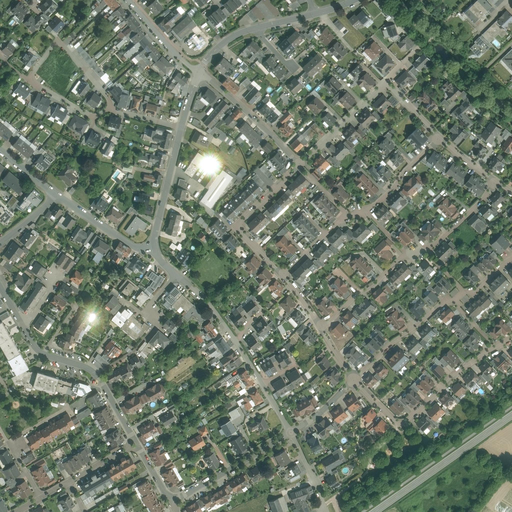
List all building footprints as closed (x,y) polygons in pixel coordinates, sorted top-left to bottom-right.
[(47,0),(44,3),(52,11),(57,6),(50,0),(47,0)] [(103,0),(96,7),(94,9),(97,13),(107,3),(103,0)] [(115,0),(109,5),(114,11),(120,6),(115,0)] [(155,0),(152,3),(148,7),(155,15),(163,8),(160,5),(162,3),(158,0),(157,0),(156,1),(155,0)] [(236,8),(229,0),(228,0),(224,4),(226,7),(230,12),(231,12),(236,8)] [(229,0),(236,8),(241,4),(238,0),(229,0)] [(269,0),(266,0),(263,3),(275,17),(280,13),(269,0)] [(295,0),(294,0),(292,2),(288,5),(293,11),(300,5),(295,0)] [(492,6),(485,0),(479,0),(479,1),(487,10),(492,6)] [(487,10),(479,1),(474,5),(483,14),(487,10)] [(15,7),(11,10),(15,15),(24,6),(20,2),(15,7)] [(52,11),(44,3),(40,8),(44,12),(48,15),(52,11)] [(12,4),(6,11),(9,13),(11,10),(15,7),(12,4)] [(483,14),(474,5),(470,10),(479,19),(483,14)] [(15,15),(13,17),(17,21),(20,19),(23,15),(28,10),(24,6),(15,15)] [(120,6),(114,11),(117,16),(124,10),(120,6)] [(195,7),(190,11),(194,15),(199,11),(195,7)] [(230,12),(226,7),(223,9),(229,16),(232,13),(231,12),(230,12)] [(221,11),(219,8),(213,13),(220,21),(225,17),(225,16),(221,11)] [(258,8),(253,12),(260,20),(265,17),(258,8)] [(389,8),(383,13),(387,18),(389,16),(391,18),(396,14),(389,8)] [(470,10),(469,8),(465,12),(465,13),(468,16),(474,23),(479,19),(470,10)] [(176,9),(164,19),(169,25),(181,15),(176,9)] [(229,16),(223,9),(221,11),(225,16),(225,17),(226,18),(229,16)] [(124,10),(117,16),(122,21),(124,19),(129,15),(127,12),(126,12),(124,10)] [(363,11),(357,16),(362,22),(364,24),(370,18),(363,11)] [(511,16),(507,11),(497,20),(497,21),(506,30),(511,24),(511,16)] [(220,21),(213,13),(208,17),(210,19),(214,25),(215,25),(220,21)] [(42,14),(39,17),(43,21),(42,22),(44,24),(48,20),(42,14)] [(135,18),(131,14),(129,15),(124,19),(126,21),(128,24),(135,18)] [(23,15),(20,19),(17,21),(19,24),(26,17),(23,15)] [(184,18),(181,15),(169,25),(172,29),(184,18)] [(184,18),(172,29),(174,32),(180,39),(197,25),(189,15),(184,18)] [(355,15),(349,20),(356,28),(362,22),(357,16),(357,17),(355,15)] [(38,16),(35,20),(31,16),(24,23),(30,29),(32,28),(34,30),(40,25),(40,24),(42,22),(43,21),(39,17),(38,16)] [(53,21),(60,28),(64,24),(57,17),(53,21)] [(135,18),(128,24),(131,27),(132,29),(139,23),(135,18)] [(164,19),(157,25),(163,32),(164,31),(169,36),(174,32),(172,29),(169,25),(164,19)] [(214,25),(210,19),(207,21),(213,28),(216,26),(215,25),(214,25)] [(60,28),(53,21),(49,25),(53,29),(57,32),(60,28)] [(497,21),(486,31),(490,36),(491,37),(499,30),(504,35),(507,31),(506,30),(497,21)] [(132,29),(133,31),(136,34),(140,30),(142,28),(140,26),(141,25),(139,23),(132,29)] [(387,26),(388,29),(390,36),(391,37),(398,34),(395,24),(387,26)] [(53,29),(49,25),(45,29),(50,33),(53,29)] [(323,30),(321,28),(320,29),(315,33),(316,34),(326,44),(334,37),(325,28),(323,30)] [(140,30),(136,34),(133,36),(131,38),(129,39),(133,44),(134,45),(138,41),(144,36),(140,30)] [(296,31),(287,39),(294,47),(295,47),(304,39),(299,35),(296,31)] [(307,34),(305,32),(303,34),(306,37),(309,41),(311,39),(307,34)] [(185,41),(194,52),(206,43),(198,34),(196,36),(194,34),(185,41)] [(404,34),(397,40),(400,43),(402,41),(403,42),(408,38),(404,34)] [(487,39),(482,35),(480,37),(489,46),(491,44),(487,39)] [(150,43),(144,36),(138,41),(140,44),(143,47),(144,48),(150,43)] [(408,38),(403,42),(402,41),(400,43),(398,45),(401,49),(403,47),(405,50),(406,48),(408,50),(415,44),(408,37),(408,38)] [(489,46),(480,37),(476,41),(477,42),(471,48),(477,54),(481,50),(482,51),(483,51),(484,52),(489,47),(489,46)] [(282,43),(279,46),(280,46),(287,54),(294,47),(287,39),(282,43)] [(260,47),(252,40),(246,47),(254,54),(257,51),(260,47)] [(4,49),(2,51),(8,56),(15,48),(9,42),(8,44),(4,49)] [(337,42),(330,49),(334,54),(342,47),(340,44),(337,42)] [(369,47),(365,50),(365,51),(369,55),(378,46),(374,42),(369,47)] [(150,43),(144,48),(146,51),(147,52),(154,46),(150,43)] [(147,52),(150,55),(151,57),(158,51),(154,46),(147,52)] [(378,46),(369,55),(373,59),(377,55),(382,51),(378,46)] [(37,52),(30,47),(28,51),(29,52),(34,55),(37,52)] [(342,47),(334,54),(339,59),(347,52),(345,50),(345,49),(342,47)] [(84,49),(79,53),(83,58),(88,54),(84,49)] [(511,49),(502,59),(511,69),(511,49)] [(262,56),(264,54),(265,53),(261,50),(259,53),(256,56),(259,59),(262,56)] [(158,51),(151,57),(153,59),(156,62),(162,56),(158,51)] [(34,55),(29,52),(27,54),(26,54),(23,58),(24,59),(22,62),(30,67),(32,65),(35,60),(37,57),(34,55)] [(325,62),(317,53),(313,58),(320,66),(325,62)] [(92,58),(88,54),(83,58),(87,62),(92,58)] [(420,56),(416,60),(416,61),(413,65),(414,66),(419,71),(425,65),(426,65),(426,64),(430,60),(424,54),(421,57),(420,56)] [(142,58),(138,61),(142,65),(145,62),(149,59),(147,57),(145,55),(142,58)] [(156,62),(154,63),(159,68),(166,60),(167,60),(162,55),(162,56),(156,62)] [(377,55),(373,59),(370,62),(372,64),(377,59),(379,58),(377,55)] [(380,62),(375,66),(383,74),(385,77),(389,72),(387,70),(394,64),(386,55),(380,62)] [(223,57),(216,66),(220,69),(227,61),(223,57)] [(277,65),(269,57),(267,58),(262,63),(270,72),(271,70),(277,65)] [(92,58),(87,62),(91,67),(95,63),(92,58)] [(320,66),(313,58),(308,61),(316,70),(320,66)] [(175,68),(166,60),(160,67),(166,73),(170,77),(175,68)] [(227,61),(220,69),(224,73),(231,64),(227,61)] [(243,61),(239,66),(244,71),(248,66),(243,61)] [(316,70),(308,61),(302,68),(305,71),(309,76),(316,70)] [(142,65),(139,68),(142,71),(144,70),(143,69),(148,65),(145,62),(142,65)] [(95,63),(91,67),(94,71),(99,67),(95,63)] [(224,73),(223,74),(227,77),(228,76),(235,68),(231,64),(224,73)] [(277,65),(271,70),(278,78),(282,75),(283,75),(286,72),(278,64),(277,65)] [(358,65),(350,73),(354,77),(358,74),(362,69),(358,65)] [(419,71),(414,66),(410,71),(416,77),(420,74),(418,72),(419,71)] [(105,74),(99,67),(94,71),(100,78),(105,74)] [(305,80),(309,76),(305,71),(301,75),(305,80)] [(406,71),(396,81),(400,86),(402,88),(403,88),(408,82),(411,85),(415,81),(406,71)] [(179,72),(174,78),(177,81),(178,82),(183,75),(179,72)] [(375,82),(367,74),(362,78),(358,82),(358,83),(362,87),(363,85),(368,89),(375,82)] [(183,75),(178,82),(180,83),(181,85),(183,86),(185,84),(188,79),(183,75)] [(305,80),(301,75),(297,79),(302,85),(306,81),(305,80)] [(233,82),(228,78),(229,77),(228,76),(227,77),(222,83),(228,89),(233,82)] [(354,81),(354,82),(356,84),(358,83),(358,82),(362,78),(360,76),(354,81)] [(341,86),(333,77),(327,83),(325,85),(333,94),(341,86)] [(251,82),(247,78),(241,83),(246,87),(251,83),(251,82)] [(295,78),(286,86),(293,93),(302,85),(297,79),(295,78)] [(113,84),(110,80),(105,83),(109,88),(113,84)] [(454,88),(451,85),(452,85),(448,81),(448,82),(448,81),(443,86),(444,86),(443,87),(442,88),(442,89),(444,91),(445,91),(446,90),(447,90),(449,92),(449,96),(453,100),(458,96),(461,93),(455,86),(454,88)] [(20,82),(18,85),(18,84),(15,88),(16,88),(15,90),(13,92),(19,96),(26,86),(20,82)] [(89,85),(85,82),(84,83),(82,82),(81,82),(76,89),(78,91),(77,92),(81,95),(82,94),(84,95),(90,88),(88,86),(89,85)] [(113,84),(109,88),(111,90),(116,86),(118,84),(116,82),(113,84)] [(239,87),(233,82),(228,89),(234,94),(240,86),(239,87)] [(251,83),(246,87),(250,91),(254,88),(255,87),(251,83)] [(26,86),(19,96),(24,100),(25,98),(27,96),(30,93),(29,92),(31,90),(26,86)] [(111,90),(109,92),(116,99),(119,100),(121,93),(122,89),(119,89),(116,86),(111,90)] [(407,92),(403,88),(402,88),(400,86),(398,88),(404,94),(407,92)] [(254,88),(250,91),(245,97),(245,98),(246,98),(252,103),(251,103),(252,103),(255,100),(257,102),(261,98),(259,95),(260,94),(254,88)] [(203,89),(198,97),(200,99),(202,97),(202,96),(206,92),(203,89)] [(216,96),(208,89),(206,92),(202,96),(202,97),(210,103),(216,96)] [(320,96),(314,90),(312,92),(318,98),(320,96)] [(464,91),(461,93),(458,96),(460,99),(462,98),(467,93),(464,91)] [(355,101),(347,92),(343,96),(339,100),(348,109),(355,101)] [(44,97),(38,93),(36,98),(32,105),(38,108),(44,97)] [(101,98),(94,93),(91,97),(87,102),(94,107),(101,98)] [(121,93),(119,100),(117,105),(125,107),(126,105),(128,96),(128,95),(121,93)] [(341,94),(334,100),(337,103),(339,100),(343,96),(341,94)] [(88,95),(83,102),(86,104),(87,102),(91,97),(88,95)] [(388,100),(384,95),(373,105),(381,112),(390,104),(391,103),(388,100)] [(291,100),(286,96),(282,99),(287,104),(291,100)] [(399,102),(392,96),(390,98),(396,104),(399,102)] [(437,105),(430,98),(429,99),(426,96),(423,99),(423,100),(424,101),(425,101),(427,102),(423,105),(429,112),(437,105)] [(44,97),(38,108),(44,112),(48,105),(51,100),(44,97)] [(134,97),(131,109),(138,111),(140,102),(140,101),(138,98),(134,97)] [(324,106),(316,97),(308,105),(315,114),(324,106)] [(396,104),(390,98),(388,100),(391,103),(390,104),(393,107),(396,104)] [(464,101),(453,112),(457,116),(457,117),(468,128),(473,123),(468,118),(463,113),(469,107),(472,111),(476,107),(468,98),(467,98),(464,101)] [(223,101),(215,109),(222,115),(229,106),(223,101)] [(57,104),(55,108),(54,107),(52,111),(53,111),(51,116),(56,119),(63,108),(61,107),(61,106),(57,104)] [(147,104),(145,110),(145,112),(155,115),(155,112),(157,106),(147,104)] [(270,109),(265,104),(258,111),(262,114),(265,116),(274,108),(272,106),(270,109)] [(63,108),(56,119),(62,122),(64,118),(65,118),(67,115),(66,114),(68,110),(65,108),(65,109),(63,108)] [(237,108),(230,116),(235,120),(239,117),(243,113),(237,108)] [(274,108),(265,116),(271,122),(278,116),(273,111),(275,109),(274,108)] [(333,114),(327,108),(325,110),(327,113),(328,113),(331,116),(333,114)] [(215,109),(213,112),(213,111),(204,122),(210,128),(222,115),(215,109)] [(372,114),(368,110),(363,115),(370,122),(375,118),(375,117),(372,114)] [(229,111),(222,119),(224,121),(229,115),(231,113),(229,111)] [(287,111),(279,120),(283,124),(285,122),(292,116),(287,111)] [(381,117),(375,111),(372,114),(375,117),(375,118),(378,120),(381,117)] [(331,116),(328,113),(327,113),(322,118),(330,126),(335,120),(331,116)] [(67,115),(65,118),(64,118),(62,122),(66,124),(70,116),(67,115)] [(88,123),(75,115),(69,126),(74,129),(75,126),(79,128),(77,131),(82,134),(83,132),(88,124),(88,123)] [(229,115),(224,121),(231,127),(237,121),(235,120),(230,116),(229,115)] [(370,122),(363,115),(358,120),(361,124),(365,127),(370,122)] [(121,119),(111,116),(109,121),(108,121),(108,123),(109,124),(108,125),(117,128),(118,128),(120,124),(121,119)] [(222,119),(215,127),(217,129),(224,121),(222,119)] [(253,130),(245,122),(238,129),(247,136),(253,130)] [(293,130),(285,122),(283,124),(279,128),(287,136),(293,130)] [(501,129),(491,122),(486,129),(496,136),(501,129)] [(314,123),(302,135),(303,137),(304,137),(308,141),(320,129),(314,123)] [(365,127),(361,124),(358,126),(359,128),(364,133),(368,130),(365,127)] [(10,125),(7,128),(13,133),(16,130),(10,125)] [(356,130),(352,125),(347,130),(356,138),(360,134),(356,130)] [(458,128),(454,125),(450,130),(454,133),(451,137),(457,143),(463,137),(465,134),(462,131),(458,128)] [(416,126),(404,136),(415,148),(427,138),(416,126)] [(13,133),(7,128),(2,135),(1,136),(3,137),(4,137),(7,139),(6,140),(7,140),(11,134),(13,133)] [(364,133),(359,128),(356,130),(360,134),(362,137),(365,134),(364,133)] [(165,132),(163,132),(157,130),(156,130),(156,131),(149,129),(147,135),(170,141),(172,134),(171,134),(165,132)] [(496,136),(486,129),(482,134),(481,136),(485,138),(491,143),(496,136)] [(261,137),(253,130),(247,136),(251,141),(251,142),(254,145),(261,137)] [(356,138),(347,130),(343,134),(348,139),(351,142),(352,142),(356,138)] [(101,136),(92,131),(90,135),(89,136),(85,142),(86,143),(90,145),(95,148),(99,141),(98,141),(101,136)] [(204,136),(196,132),(192,140),(199,144),(200,144),(204,146),(206,141),(202,139),(204,136)] [(393,139),(387,133),(384,136),(386,139),(386,138),(390,141),(393,139)] [(147,135),(144,134),(143,139),(153,141),(157,142),(157,141),(161,142),(160,146),(168,148),(170,141),(147,135)] [(119,139),(113,136),(110,141),(115,144),(117,145),(119,139)] [(511,138),(510,137),(509,137),(506,141),(501,148),(509,153),(511,150),(511,138)] [(17,139),(13,145),(15,147),(16,146),(18,149),(24,142),(19,138),(17,139)] [(390,141),(386,138),(386,139),(379,145),(387,153),(390,150),(394,146),(390,141)] [(110,141),(107,139),(100,151),(108,156),(115,144),(110,141)] [(299,141),(297,139),(291,145),(297,151),(305,143),(301,139),(299,141)] [(351,142),(348,139),(345,142),(351,148),(354,145),(352,142),(351,142)] [(482,141),(479,139),(477,143),(479,144),(484,148),(487,144),(482,141)] [(29,146),(24,142),(18,149),(20,151),(20,150),(23,153),(29,146)] [(273,148),(267,142),(262,147),(268,153),(273,148)] [(342,142),(338,146),(338,147),(336,149),(332,145),(328,148),(332,152),(335,156),(339,160),(343,156),(348,150),(349,150),(343,144),(342,142)] [(351,148),(345,142),(343,144),(349,150),(348,150),(349,150),(351,148)] [(257,143),(254,147),(250,150),(253,152),(256,149),(260,145),(257,143)] [(484,148),(479,144),(476,147),(477,148),(473,152),(476,154),(475,154),(478,156),(481,158),(487,149),(484,148)] [(34,150),(29,146),(23,153),(28,158),(32,153),(34,150)] [(39,151),(35,156),(38,158),(41,154),(42,154),(45,150),(42,148),(39,151)] [(198,152),(191,162),(199,167),(202,163),(205,165),(209,160),(203,155),(198,152)] [(271,158),(269,160),(272,162),(271,163),(273,165),(282,157),(277,152),(276,153),(271,158)] [(54,159),(46,153),(44,156),(51,162),(50,162),(51,163),(54,159)] [(166,155),(158,153),(157,156),(157,159),(165,161),(166,155)] [(398,153),(391,160),(394,163),(397,167),(404,160),(400,155),(398,153)] [(439,155),(436,153),(435,154),(433,153),(430,157),(427,161),(428,161),(434,166),(442,155),(440,154),(439,155)] [(505,158),(499,153),(496,158),(502,162),(505,158)] [(42,154),(41,154),(38,158),(35,162),(42,169),(44,170),(50,162),(51,162),(44,156),(42,154)] [(149,161),(150,158),(137,154),(135,162),(141,163),(146,164),(148,164),(149,161)] [(427,154),(421,161),(425,164),(428,161),(427,161),(430,157),(427,154)] [(329,164),(321,155),(316,160),(324,168),(329,164)] [(333,158),(331,155),(328,158),(334,164),(337,162),(333,158)] [(444,157),(442,155),(434,166),(441,170),(443,167),(447,162),(445,161),(446,160),(443,158),(444,157)] [(282,157),(273,165),(275,168),(276,167),(279,169),(287,162),(282,157)] [(496,158),(495,157),(492,162),(491,161),(489,163),(490,164),(488,167),(495,172),(495,171),(497,169),(500,171),(503,167),(500,165),(502,162),(496,158)] [(165,161),(157,159),(156,162),(155,166),(163,168),(165,161)] [(324,168),(316,160),(312,164),(320,173),(324,168)] [(191,162),(184,172),(192,177),(199,167),(191,162)] [(362,168),(357,162),(351,168),(356,173),(362,168)] [(205,165),(202,163),(199,167),(192,177),(200,183),(210,169),(205,165)] [(67,165),(58,175),(71,186),(77,178),(69,172),(72,168),(67,165)] [(454,166),(452,165),(451,167),(446,173),(447,173),(453,177),(461,167),(459,166),(458,167),(455,165),(454,166)] [(378,172),(377,173),(381,177),(385,181),(392,174),(384,166),(380,170),(378,172)] [(378,172),(373,167),(369,171),(378,180),(381,177),(377,173),(378,172)] [(463,168),(461,167),(453,177),(459,182),(460,182),(463,177),(465,174),(464,173),(464,172),(462,170),(463,168)] [(115,180),(120,170),(116,168),(110,178),(115,180)] [(219,175),(210,169),(200,183),(208,189),(209,189),(219,175)] [(239,169),(236,175),(242,178),(245,173),(239,169)] [(229,174),(222,170),(219,175),(209,189),(208,189),(200,201),(211,208),(231,180),(233,177),(229,174)] [(10,186),(17,178),(9,171),(2,179),(10,186)] [(320,177),(314,171),(311,174),(317,180),(320,177)] [(242,179),(231,172),(229,174),(233,177),(235,179),(238,180),(240,182),(242,179)] [(155,173),(154,177),(149,175),(148,180),(153,181),(153,182),(152,186),(157,187),(158,183),(159,183),(161,175),(155,173)] [(310,183),(301,174),(296,178),(304,186),(305,187),(310,183)] [(368,179),(367,179),(363,174),(362,175),(360,174),(359,174),(358,175),(356,175),(354,176),(354,178),(357,181),(356,183),(359,186),(361,186),(362,185),(365,189),(371,183),(370,181),(368,179)] [(425,181),(419,175),(415,178),(421,185),(425,181)] [(415,178),(414,177),(410,181),(409,180),(408,181),(416,190),(422,185),(421,185),(415,178)] [(477,179),(474,177),(473,178),(471,177),(465,185),(472,189),(479,179),(477,178),(477,179)] [(19,193),(25,185),(17,178),(10,186),(19,193)] [(304,186),(296,178),(292,183),(299,190),(300,191),(304,186)] [(386,184),(381,179),(377,183),(382,188),(386,184)] [(481,180),(479,179),(472,189),(478,194),(482,189),(484,186),(483,185),(483,184),(481,182),(481,180)] [(256,182),(254,181),(251,184),(259,193),(261,191),(263,189),(260,186),(258,184),(256,182)] [(416,190),(408,181),(407,182),(408,183),(404,187),(404,188),(410,194),(411,195),(416,190)] [(299,190),(292,183),(288,187),(289,188),(295,194),(299,190)] [(378,190),(371,183),(365,189),(372,196),(375,193),(378,190)] [(259,193),(251,184),(247,188),(248,188),(255,196),(257,195),(259,193)] [(348,195),(341,188),(342,186),(340,185),(339,184),(335,187),(338,190),(334,194),(342,202),(348,195)] [(76,189),(73,186),(68,192),(71,195),(76,189)] [(185,190),(177,188),(176,193),(175,193),(174,197),(184,200),(186,190),(185,190)] [(255,196),(248,188),(247,188),(244,192),(252,200),(254,198),(255,196)] [(295,194),(289,188),(287,190),(291,195),(293,197),(295,195),(295,194)] [(410,194),(404,188),(401,191),(406,197),(409,194),(410,194)] [(32,191),(31,191),(26,197),(36,205),(41,199),(34,194),(34,193),(36,191),(34,189),(32,191)] [(39,194),(36,191),(34,193),(34,194),(41,199),(36,205),(26,197),(31,191),(32,191),(30,190),(23,199),(25,200),(19,206),(24,210),(26,207),(28,208),(32,202),(36,206),(42,199),(38,196),(39,194)] [(252,200),(244,192),(243,191),(241,193),(242,194),(240,195),(248,203),(250,202),(252,200)] [(145,194),(145,195),(139,194),(139,197),(140,197),(139,202),(137,202),(137,203),(147,205),(149,196),(153,197),(154,194),(149,192),(148,196),(146,195),(147,194),(145,194)] [(398,192),(389,201),(391,204),(395,208),(395,207),(398,210),(404,205),(406,203),(406,202),(404,199),(399,193),(398,192)] [(499,193),(498,192),(491,199),(493,202),(497,206),(497,205),(504,198),(501,195),(501,194),(500,193),(499,193)] [(289,197),(285,193),(280,197),(287,204),(292,200),(289,197)] [(375,193),(372,196),(368,199),(371,203),(374,202),(379,197),(375,193)] [(320,197),(314,202),(314,203),(318,207),(327,199),(322,194),(320,197)] [(248,203),(240,195),(237,199),(244,207),(245,207),(247,205),(246,205),(248,203)] [(318,195),(311,201),(313,203),(314,203),(314,202),(320,197),(318,195)] [(13,196),(7,203),(10,206),(11,207),(17,200),(13,196)] [(287,204),(280,197),(276,201),(283,208),(287,204)] [(105,201),(100,198),(97,202),(95,206),(103,211),(108,204),(105,201)] [(237,199),(236,198),(232,202),(241,211),(243,209),(243,208),(244,207),(237,199)] [(445,199),(444,198),(439,203),(440,204),(439,205),(438,206),(443,211),(452,203),(451,202),(450,203),(446,199),(445,199)] [(318,207),(316,209),(320,213),(322,211),(323,211),(331,203),(327,199),(318,207)] [(17,200),(11,207),(14,209),(20,202),(17,200)] [(283,208),(276,201),(271,205),(278,212),(283,208)] [(241,211),(232,202),(229,205),(230,206),(237,214),(239,212),(239,213),(241,211)] [(331,203),(323,211),(327,216),(335,208),(331,203)] [(452,203),(443,211),(448,216),(449,216),(450,216),(450,215),(451,216),(457,211),(455,210),(456,209),(452,205),(453,204),(452,203)] [(395,208),(391,204),(389,206),(391,208),(395,213),(398,210),(395,207),(395,208)] [(491,209),(486,204),(480,210),(490,221),(494,216),(491,213),(493,211),(491,209)] [(5,211),(3,209),(4,208),(1,205),(0,206),(0,211),(2,213),(0,214),(0,220),(3,224),(12,216),(8,213),(6,210),(5,211)] [(278,212),(271,205),(267,210),(273,217),(274,217),(278,212)] [(389,210),(384,205),(380,210),(388,218),(392,214),(389,210)] [(52,212),(51,213),(52,214),(57,218),(63,210),(56,206),(52,212)] [(152,207),(145,206),(143,212),(150,214),(152,207)] [(237,214),(230,206),(226,209),(234,218),(236,216),(236,215),(237,214)] [(497,210),(493,206),(491,209),(493,211),(491,213),(494,216),(495,217),(499,212),(497,210)] [(123,215),(112,208),(106,216),(117,224),(123,215)] [(335,208),(327,216),(331,220),(335,217),(339,212),(335,208)] [(395,213),(391,208),(389,210),(392,214),(395,217),(397,215),(395,213)] [(226,209),(225,209),(222,212),(224,214),(228,218),(230,221),(232,219),(232,220),(234,218),(226,209)] [(273,217),(267,210),(265,212),(271,219),(273,217)] [(388,218),(380,210),(375,214),(380,219),(384,222),(388,218)] [(181,215),(171,212),(170,218),(171,218),(169,223),(178,225),(181,215)] [(263,214),(261,212),(257,217),(264,224),(268,220),(263,214)] [(271,219),(265,212),(263,214),(268,220),(269,221),(271,219)] [(298,214),(291,220),(293,222),(300,216),(298,214)] [(300,216),(293,222),(298,227),(306,219),(301,214),(300,216)] [(480,219),(475,214),(469,221),(478,231),(481,228),(483,230),(487,226),(486,225),(480,219)] [(66,219),(63,224),(66,226),(65,226),(66,227),(66,226),(69,228),(75,220),(68,216),(66,219)] [(136,217),(126,231),(132,235),(138,226),(143,230),(147,224),(136,217)] [(208,224),(200,217),(197,220),(206,229),(208,224)] [(264,224),(257,217),(252,221),(259,228),(264,224)] [(335,217),(331,220),(328,223),(330,225),(337,219),(335,217)] [(488,223),(482,217),(480,219),(486,225),(488,223)] [(218,219),(210,227),(212,230),(211,230),(213,233),(222,224),(218,219)] [(306,219),(298,227),(302,231),(310,223),(306,219)] [(387,225),(384,222),(380,219),(378,221),(384,227),(387,225)] [(442,226),(437,220),(433,223),(438,229),(442,226)] [(259,228),(252,221),(248,225),(252,230),(255,232),(259,228)] [(409,228),(403,221),(400,224),(405,229),(406,228),(407,230),(409,228)] [(178,225),(169,223),(168,228),(167,228),(166,233),(175,236),(177,231),(180,232),(182,227),(178,226),(178,225)] [(310,223),(302,231),(306,236),(314,228),(310,223)] [(368,228),(363,223),(358,228),(366,237),(368,239),(373,234),(371,232),(373,229),(370,226),(368,228)] [(379,230),(373,223),(370,226),(373,229),(376,232),(379,230)] [(433,223),(432,223),(431,224),(430,223),(426,227),(435,236),(438,233),(436,232),(438,229),(433,223)] [(222,224),(213,233),(215,235),(216,234),(219,236),(227,229),(222,224)] [(82,229),(78,226),(71,236),(76,239),(78,235),(83,239),(81,241),(86,244),(94,233),(89,230),(87,233),(82,230),(82,229)] [(435,236),(426,227),(422,231),(423,232),(422,233),(427,238),(428,239),(430,237),(432,239),(435,236)] [(314,228),(306,236),(310,240),(315,235),(319,232),(314,228)] [(366,237),(358,228),(353,233),(352,234),(354,236),(360,242),(366,237)] [(407,230),(406,228),(405,229),(401,232),(410,242),(412,240),(411,240),(414,237),(407,230)] [(39,233),(33,229),(30,233),(35,237),(36,238),(39,233)] [(282,229),(276,234),(281,239),(283,236),(286,233),(282,229)] [(344,233),(339,229),(334,234),(342,242),(347,237),(344,233)] [(353,233),(348,229),(346,231),(352,238),(354,236),(352,234),(353,233)] [(255,232),(252,230),(249,232),(256,239),(258,236),(255,232)] [(352,238),(346,231),(344,233),(347,237),(350,240),(352,238)] [(398,235),(393,231),(390,234),(396,240),(399,238),(397,236),(398,235)] [(29,232),(27,235),(26,234),(21,240),(27,245),(30,242),(31,243),(35,237),(30,233),(29,232)] [(410,242),(401,232),(398,235),(397,236),(399,238),(405,245),(408,242),(409,243),(410,242)] [(227,234),(222,239),(225,241),(231,236),(228,233),(227,234)] [(427,238),(422,233),(418,236),(423,242),(427,238)] [(342,242),(334,234),(329,239),(333,244),(336,247),(337,247),(342,242)] [(239,243),(231,235),(231,236),(225,241),(223,243),(231,250),(239,243)] [(267,237),(263,241),(265,244),(271,237),(269,235),(267,237)] [(315,235),(310,240),(309,241),(311,244),(317,237),(315,235)] [(496,240),(505,249),(510,244),(502,235),(501,235),(496,240)] [(290,243),(283,236),(281,239),(276,244),(282,250),(290,243)] [(109,246),(100,239),(96,244),(94,247),(98,250),(104,254),(105,254),(105,253),(105,252),(109,246)] [(384,240),(375,249),(381,256),(384,258),(384,259),(386,260),(387,261),(393,255),(387,250),(390,247),(390,246),(385,241),(384,240)] [(505,249),(496,240),(492,245),(491,245),(500,253),(505,249)] [(457,247),(451,241),(448,244),(454,250),(457,247)] [(120,242),(118,245),(116,244),(114,247),(116,248),(115,249),(118,252),(116,255),(113,260),(115,261),(120,253),(125,246),(120,242)] [(22,249),(14,243),(9,249),(18,256),(23,250),(22,249)] [(296,249),(290,243),(282,250),(288,257),(296,249)] [(329,248),(324,243),(319,249),(327,257),(332,252),(332,251),(329,248)] [(448,244),(446,243),(441,248),(449,256),(454,250),(448,244)] [(336,247),(333,244),(331,246),(337,252),(339,250),(337,247),(336,247)] [(131,250),(125,246),(120,253),(115,261),(118,263),(121,258),(120,258),(122,254),(126,257),(127,256),(128,256),(130,254),(129,253),(131,250)] [(337,252),(331,246),(329,248),(332,251),(332,252),(334,254),(337,252)] [(449,256),(441,248),(436,253),(440,257),(443,261),(444,260),(449,256)] [(18,256),(9,249),(9,250),(5,254),(5,255),(11,260),(14,262),(14,261),(18,256)] [(327,257),(319,249),(313,254),(318,258),(321,262),(322,262),(327,257)] [(98,250),(92,259),(98,263),(104,254),(98,250)] [(185,250),(178,259),(181,261),(180,262),(185,265),(186,266),(188,262),(189,261),(188,260),(190,256),(188,255),(189,253),(185,250)] [(498,256),(493,251),(490,255),(494,259),(498,256)] [(75,261),(63,253),(60,258),(56,263),(68,271),(75,261)] [(295,253),(288,259),(291,262),(298,256),(295,253)] [(350,254),(344,261),(348,265),(350,264),(350,263),(355,259),(350,254)] [(494,259),(490,255),(489,255),(487,254),(486,255),(486,254),(482,257),(484,258),(491,266),(496,262),(494,259)] [(11,260),(5,255),(4,255),(3,255),(1,257),(6,261),(9,263),(11,260)] [(140,261),(135,258),(135,257),(131,262),(128,267),(133,271),(136,267),(143,272),(143,273),(148,266),(147,266),(140,261),(140,260),(140,261)] [(260,264),(253,257),(252,258),(248,262),(246,264),(249,268),(247,270),(250,274),(251,273),(257,267),(260,264)] [(357,258),(356,257),(355,259),(350,263),(350,264),(354,268),(356,267),(359,270),(367,263),(361,257),(359,258),(358,257),(357,258)] [(443,261),(440,257),(437,260),(444,266),(446,263),(444,260),(443,261)] [(312,262),(309,258),(304,263),(309,269),(311,271),(315,267),(316,266),(312,262)] [(322,262),(321,262),(318,258),(316,260),(321,266),(322,267),(324,264),(322,262)] [(484,258),(479,263),(485,269),(486,271),(491,266),(484,258)] [(316,260),(315,259),(312,262),(316,266),(315,267),(317,269),(321,266),(316,260)] [(6,261),(2,266),(10,271),(13,266),(9,263),(6,261)] [(433,269),(425,261),(420,265),(425,270),(429,274),(433,269)] [(194,266),(188,262),(186,266),(185,265),(184,267),(188,271),(194,266)] [(46,269),(36,263),(31,270),(34,272),(41,277),(46,269)] [(309,269),(304,263),(298,268),(302,272),(300,275),(302,277),(304,274),(309,269)] [(367,263),(359,270),(364,276),(365,275),(371,269),(372,268),(367,263)] [(485,269),(479,263),(475,267),(480,272),(481,273),(485,269)] [(405,264),(397,272),(403,279),(411,271),(413,269),(411,267),(410,266),(408,268),(405,264)] [(419,271),(413,264),(411,267),(413,269),(411,271),(415,275),(419,271)] [(475,267),(473,265),(469,269),(470,270),(476,276),(480,272),(475,267)] [(257,267),(251,273),(253,276),(260,269),(257,267)] [(272,276),(265,268),(258,275),(261,278),(258,281),(261,285),(262,284),(261,284),(264,282),(265,283),(269,278),(272,276)] [(371,269),(365,275),(369,279),(375,273),(371,269)] [(84,276),(76,270),(74,274),(73,275),(70,279),(72,280),(78,285),(78,284),(84,276)] [(429,274),(425,270),(421,273),(424,276),(426,278),(428,279),(431,276),(429,274)] [(470,270),(464,276),(472,285),(479,279),(476,276),(470,270)] [(164,280),(152,271),(151,271),(148,277),(154,281),(150,287),(148,286),(146,289),(151,294),(153,290),(154,291),(158,286),(162,281),(164,280)] [(300,275),(296,271),(292,275),(296,279),(299,283),(299,282),(303,286),(307,282),(303,278),(302,277),(300,275)] [(397,272),(389,279),(391,281),(395,285),(396,286),(403,279),(397,272)] [(329,278),(327,280),(331,285),(337,279),(333,274),(331,276),(329,278)] [(502,274),(499,277),(499,276),(495,279),(504,289),(510,283),(502,274)] [(25,275),(23,279),(18,275),(15,278),(17,280),(15,283),(22,287),(21,289),(24,291),(32,280),(25,275)] [(451,286),(443,277),(436,283),(442,290),(444,292),(451,286)] [(269,278),(265,283),(264,282),(261,284),(262,284),(264,287),(271,281),(269,278)] [(331,285),(330,285),(335,291),(344,283),(343,281),(342,282),(338,278),(331,285)] [(129,279),(120,289),(127,295),(133,288),(136,292),(137,292),(140,288),(129,279)] [(299,283),(296,279),(294,281),(300,288),(303,286),(299,282),(299,283)] [(504,289),(495,279),(492,283),(490,286),(498,295),(504,289)] [(282,287),(276,281),(269,287),(277,295),(280,292),(279,291),(282,287)] [(395,285),(391,281),(389,282),(386,284),(393,291),(395,288),(393,286),(395,285)] [(40,284),(38,282),(35,287),(36,288),(34,291),(41,295),(46,288),(40,284)] [(69,288),(63,283),(59,290),(68,296),(72,290),(69,288)] [(344,283),(335,291),(341,296),(342,295),(347,289),(348,289),(344,285),(345,284),(344,283)] [(77,288),(72,284),(69,288),(72,290),(77,293),(79,290),(77,288)] [(393,291),(386,284),(384,287),(390,293),(393,291)] [(433,289),(429,285),(426,288),(430,292),(431,291),(433,293),(435,291),(433,289)] [(442,290),(438,285),(433,289),(435,291),(438,294),(442,290)] [(149,296),(140,288),(137,292),(136,292),(134,294),(139,298),(136,302),(140,306),(144,301),(145,301),(147,299),(146,299),(148,296),(149,296)] [(175,288),(170,293),(164,298),(167,301),(167,300),(172,305),(177,300),(175,297),(180,292),(175,288)] [(380,288),(376,291),(373,293),(374,294),(372,295),(378,301),(380,299),(383,303),(388,299),(384,295),(386,294),(380,288)] [(347,289),(342,295),(346,300),(352,294),(347,289)] [(116,294),(111,290),(109,295),(113,297),(114,296),(116,298),(118,296),(116,294)] [(34,291),(27,301),(35,305),(41,295),(34,291)] [(430,292),(424,298),(431,305),(438,298),(433,293),(431,291),(430,292)] [(280,292),(277,295),(278,296),(275,299),(277,302),(284,296),(280,292)] [(489,298),(484,293),(481,296),(480,295),(479,296),(488,305),(491,302),(492,301),(489,298)] [(193,305),(182,294),(177,300),(172,305),(176,309),(180,304),(187,311),(193,305)] [(56,296),(55,295),(49,303),(53,306),(51,309),(52,310),(53,311),(54,311),(56,312),(58,309),(61,305),(64,306),(66,303),(61,299),(56,296)] [(116,298),(114,296),(113,297),(109,302),(110,302),(107,305),(111,308),(112,309),(118,302),(119,301),(116,298)] [(288,296),(280,304),(287,312),(292,307),(295,304),(288,296)] [(488,305),(479,296),(478,297),(479,299),(476,301),(483,309),(484,309),(486,311),(490,307),(488,305)] [(491,296),(489,298),(492,301),(491,302),(494,305),(497,302),(492,297),(491,296)] [(334,305),(328,298),(325,302),(331,308),(334,305)] [(254,302),(251,299),(246,303),(254,312),(259,308),(254,302)] [(367,299),(363,303),(362,302),(360,304),(360,305),(358,307),(358,306),(353,311),(358,315),(360,313),(365,318),(374,309),(375,310),(378,306),(372,300),(369,302),(367,299)] [(420,299),(414,305),(413,305),(411,307),(411,308),(410,309),(411,310),(411,312),(413,313),(414,314),(418,317),(424,311),(420,308),(424,304),(420,299)] [(325,302),(323,300),(320,304),(321,305),(319,307),(321,310),(320,311),(322,314),(324,312),(326,315),(332,309),(325,302)] [(27,301),(25,303),(24,303),(21,307),(24,309),(29,313),(35,305),(27,301)] [(483,309),(476,301),(475,301),(472,303),(471,302),(470,304),(479,313),(483,309)] [(118,302),(112,309),(111,308),(110,309),(111,310),(109,311),(114,316),(118,311),(122,306),(123,306),(118,302)] [(254,312),(246,303),(243,307),(242,307),(245,309),(250,316),(254,312)] [(479,313),(470,304),(469,305),(470,306),(467,309),(471,314),(474,317),(475,316),(479,319),(482,316),(479,313)] [(197,308),(196,309),(193,305),(187,311),(186,312),(183,315),(187,319),(192,314),(199,320),(204,315),(197,308)] [(292,307),(287,312),(285,313),(288,316),(292,312),(294,310),(292,307)] [(392,307),(386,312),(389,315),(388,316),(395,311),(392,307)] [(126,310),(125,308),(121,313),(125,317),(122,321),(115,315),(114,316),(112,318),(121,326),(131,314),(132,314),(133,313),(128,308),(126,310)] [(240,313),(236,309),(232,312),(234,314),(241,323),(245,320),(240,313)] [(447,312),(446,311),(444,311),(443,312),(439,315),(440,316),(445,321),(447,319),(449,320),(451,318),(450,317),(454,313),(450,309),(447,312)] [(440,310),(433,316),(437,320),(440,316),(439,315),(443,312),(440,310)] [(305,318),(298,311),(294,314),(291,317),(298,325),(305,318)] [(356,318),(349,311),(346,314),(354,324),(360,318),(358,316),(356,318)] [(388,316),(387,317),(391,323),(401,316),(400,314),(399,315),(396,311),(395,311),(388,316)] [(7,312),(0,315),(0,322),(2,321),(10,317),(7,312)] [(88,315),(83,312),(81,314),(81,315),(80,315),(78,317),(88,324),(90,321),(88,319),(90,317),(88,315)] [(288,316),(285,318),(287,321),(291,317),(294,314),(292,312),(288,316)] [(130,334),(140,323),(133,317),(134,316),(132,314),(131,314),(121,326),(130,334)] [(241,323),(234,314),(230,317),(229,317),(231,320),(237,327),(241,323)] [(354,324),(346,314),(342,318),(348,325),(346,327),(348,329),(354,324)] [(475,316),(474,317),(471,314),(469,316),(475,322),(479,319),(475,316)] [(208,318),(204,315),(199,320),(198,322),(200,324),(208,318)] [(44,318),(41,316),(34,326),(42,331),(48,321),(49,321),(44,318)] [(401,316),(391,323),(396,329),(397,328),(403,323),(404,323),(401,318),(402,317),(401,316)] [(88,324),(78,317),(76,321),(75,320),(73,323),(82,329),(84,330),(88,324)] [(268,324),(263,318),(258,322),(266,332),(271,328),(268,324)] [(456,322),(452,326),(452,327),(456,331),(465,323),(460,318),(456,322)] [(175,325),(168,319),(162,325),(169,331),(175,325)] [(453,319),(447,326),(450,329),(452,327),(452,326),(456,322),(453,319)] [(272,320),(268,324),(271,328),(274,331),(277,328),(272,320)] [(501,320),(496,325),(497,326),(495,328),(495,327),(490,332),(489,332),(493,336),(495,339),(501,333),(500,333),(502,331),(505,335),(510,329),(506,324),(501,320)] [(0,322),(0,342),(11,337),(2,321),(0,322)] [(210,321),(207,323),(206,322),(204,324),(205,325),(203,326),(206,330),(204,332),(205,333),(214,327),(210,321)] [(73,323),(72,322),(70,325),(73,326),(71,329),(69,334),(78,336),(79,333),(82,329),(73,323)] [(140,323),(130,334),(136,339),(139,336),(141,337),(144,332),(143,332),(145,329),(146,331),(149,327),(144,322),(142,325),(140,323)] [(266,332),(258,322),(253,327),(261,336),(266,332)] [(403,323),(397,328),(398,328),(400,332),(406,327),(403,323)] [(465,323),(456,331),(461,335),(461,336),(466,332),(470,328),(465,323)] [(303,324),(296,330),(300,335),(307,329),(303,324)] [(339,324),(335,328),(333,328),(331,330),(331,332),(332,333),(335,333),(337,336),(338,337),(340,337),(342,336),(342,334),(344,332),(342,330),(343,328),(339,324)] [(432,330),(428,325),(423,329),(431,337),(435,333),(432,330)] [(346,327),(346,326),(343,328),(342,330),(344,332),(346,335),(350,331),(348,329),(346,327)] [(214,327),(205,333),(206,335),(208,334),(211,338),(213,336),(214,338),(216,336),(215,335),(218,333),(214,327)] [(383,334),(377,328),(374,330),(378,333),(381,336),(383,334)] [(431,337),(423,329),(419,333),(424,338),(427,341),(431,337)] [(159,330),(149,342),(153,345),(156,341),(160,344),(161,343),(163,346),(166,343),(167,343),(170,340),(169,339),(159,330)] [(317,337),(312,332),(311,333),(308,330),(301,337),(306,342),(308,339),(311,342),(313,342),(314,341),(314,339),(317,337)] [(466,332),(461,336),(461,335),(458,337),(461,340),(468,334),(466,332)] [(480,338),(474,332),(471,335),(472,337),(476,340),(476,341),(480,338)] [(69,334),(67,333),(66,336),(67,336),(66,337),(63,336),(62,339),(74,343),(75,340),(77,340),(78,336),(69,334)] [(381,336),(378,333),(372,339),(380,347),(385,341),(381,336)] [(249,338),(253,344),(257,341),(256,339),(252,335),(249,338)] [(11,337),(0,342),(0,345),(8,359),(20,352),(11,337)] [(222,337),(215,342),(217,345),(214,347),(215,350),(226,342),(222,337)] [(419,342),(415,337),(410,341),(418,349),(422,345),(419,342)] [(472,337),(471,338),(470,338),(464,343),(472,352),(478,346),(474,342),(476,340),(472,337)] [(62,339),(59,338),(58,342),(59,342),(58,346),(64,347),(68,349),(68,348),(69,345),(71,346),(72,342),(74,343),(62,339)] [(253,344),(249,338),(245,341),(250,346),(253,344)] [(380,347),(372,339),(367,344),(366,344),(369,347),(374,352),(380,347)] [(426,344),(422,340),(419,342),(422,345),(426,349),(428,347),(426,344)] [(253,344),(250,346),(251,348),(254,351),(261,345),(257,341),(253,344)] [(367,344),(363,341),(361,343),(367,349),(369,347),(366,344),(367,344)] [(418,349),(410,341),(406,346),(411,351),(414,354),(414,353),(418,349)] [(118,348),(110,342),(105,348),(107,349),(105,351),(110,356),(111,357),(114,353),(115,353),(118,355),(121,351),(118,348)] [(147,344),(144,342),(138,349),(141,351),(147,344)] [(153,345),(149,342),(147,344),(141,351),(146,356),(154,346),(153,345)] [(226,342),(215,350),(217,352),(220,350),(223,353),(230,348),(226,342)] [(354,347),(353,347),(350,350),(345,355),(350,360),(359,352),(354,347)] [(254,351),(251,348),(248,350),(253,358),(257,354),(254,351)] [(409,358),(400,349),(398,352),(397,351),(394,355),(403,364),(409,358)] [(291,361),(285,350),(280,353),(287,364),(291,361)] [(459,360),(450,350),(443,357),(449,363),(452,367),(459,360)] [(234,351),(227,356),(229,359),(226,362),(227,364),(238,357),(234,351)] [(414,354),(411,351),(409,353),(415,359),(417,357),(414,353),(414,354)] [(29,368),(20,352),(8,359),(16,375),(17,375),(24,371),(29,368)] [(359,352),(350,360),(356,366),(361,361),(364,358),(359,352)] [(102,357),(98,353),(94,358),(104,367),(110,363),(106,360),(102,357)] [(287,364),(280,353),(276,356),(275,356),(277,360),(282,367),(287,364)] [(324,357),(321,354),(318,358),(321,360),(318,363),(324,370),(331,364),(327,360),(324,357)] [(403,364),(394,355),(390,358),(391,358),(388,361),(397,370),(403,364)] [(505,359),(501,355),(494,362),(496,363),(498,366),(503,370),(509,365),(510,364),(509,364),(506,361),(505,359)] [(139,360),(137,356),(129,360),(133,366),(136,364),(137,367),(141,365),(142,365),(144,364),(143,363),(140,359),(139,360)] [(224,366),(228,371),(232,368),(233,369),(242,363),(238,357),(227,364),(224,366)] [(439,361),(435,357),(432,359),(438,365),(439,366),(442,363),(439,361)] [(449,363),(443,357),(439,361),(442,363),(445,367),(449,363)] [(272,363),(270,359),(265,362),(272,373),(277,370),(272,363)] [(261,365),(263,369),(267,376),(272,373),(265,362),(261,365)] [(493,369),(486,362),(480,368),(484,373),(486,375),(488,374),(493,369)] [(132,371),(128,363),(124,365),(124,366),(125,366),(129,372),(130,372),(132,371)] [(388,370),(381,363),(375,369),(378,372),(381,376),(382,376),(385,373),(385,374),(388,370)] [(439,366),(438,365),(432,371),(435,374),(435,375),(436,376),(437,376),(439,378),(445,373),(439,366)] [(124,366),(121,368),(120,368),(119,368),(119,369),(116,371),(120,378),(122,376),(124,380),(129,377),(129,379),(132,377),(130,374),(130,373),(130,372),(129,372),(125,366),(124,366)] [(331,368),(325,374),(327,377),(334,371),(331,368)] [(327,377),(329,379),(329,380),(332,382),(334,385),(335,384),(336,384),(338,383),(338,382),(338,381),(342,378),(339,375),(340,374),(336,369),(335,371),(334,370),(334,371),(327,377)] [(246,370),(239,374),(238,373),(233,376),(235,379),(231,381),(234,385),(239,382),(249,375),(246,370)] [(303,381),(297,370),(292,373),(298,384),(303,381)] [(432,377),(426,370),(423,373),(426,376),(430,379),(432,377)] [(478,377),(472,370),(468,375),(476,384),(478,382),(480,382),(482,381),(478,377)] [(28,387),(32,373),(28,372),(29,372),(28,371),(27,374),(25,373),(24,371),(17,375),(16,375),(12,377),(16,385),(21,382),(25,383),(24,386),(28,387)] [(44,389),(48,374),(37,371),(36,374),(33,386),(44,389)] [(113,373),(112,371),(109,373),(108,374),(106,375),(109,381),(110,383),(111,382),(120,378),(116,371),(113,373)] [(32,373),(28,387),(32,389),(33,386),(36,374),(33,373),(32,373)] [(230,373),(223,378),(225,382),(232,377),(230,373)] [(298,384),(292,373),(287,375),(292,383),(294,386),(298,384)] [(488,374),(486,375),(484,373),(481,375),(487,381),(488,382),(492,378),(488,374)] [(48,374),(44,389),(54,392),(55,389),(58,379),(59,378),(48,374)] [(370,374),(364,380),(371,387),(375,384),(374,383),(377,381),(377,380),(373,376),(370,374)] [(249,375),(239,382),(241,385),(244,383),(246,386),(253,382),(249,375)] [(476,384),(468,375),(463,379),(468,383),(471,387),(472,387),(473,388),(470,391),(472,392),(473,391),(477,387),(478,389),(480,387),(476,384)] [(481,375),(480,375),(478,377),(482,381),(484,383),(487,381),(481,375)] [(430,379),(426,376),(422,381),(430,389),(435,384),(430,379)] [(60,379),(58,379),(55,389),(60,391),(60,392),(63,380),(62,380),(61,379),(60,379)] [(286,386),(282,379),(277,381),(284,392),(288,390),(289,389),(286,386)] [(63,380),(60,392),(60,391),(65,392),(65,394),(69,382),(67,381),(66,380),(65,381),(63,380)] [(284,392),(277,381),(273,384),(277,391),(279,395),(284,392)] [(430,389),(422,381),(417,385),(420,389),(425,393),(430,389)] [(71,382),(69,382),(65,394),(66,393),(70,394),(70,395),(71,393),(74,383),(72,383),(71,382)] [(79,384),(74,382),(74,383),(71,393),(76,395),(77,393),(79,384)] [(417,385),(415,382),(412,385),(418,391),(420,389),(417,385)] [(88,386),(79,383),(79,384),(77,393),(81,394),(83,393),(84,393),(89,390),(90,389),(88,386)] [(460,384),(459,383),(452,389),(459,396),(462,393),(464,393),(465,391),(465,389),(460,384)] [(159,384),(154,387),(153,386),(152,387),(158,397),(164,394),(163,393),(159,385),(159,384)] [(418,391),(412,385),(409,388),(411,390),(412,389),(416,393),(418,391)] [(152,387),(150,388),(151,389),(146,392),(146,393),(151,400),(151,401),(158,397),(152,387)] [(256,389),(249,393),(251,397),(247,399),(249,401),(260,395),(256,389)] [(416,393),(412,389),(411,390),(407,394),(408,395),(408,394),(416,403),(421,398),(416,393)] [(98,392),(89,398),(91,401),(92,401),(95,406),(103,402),(101,398),(102,398),(100,395),(100,396),(98,392)] [(447,392),(441,399),(448,407),(449,406),(450,407),(452,404),(452,403),(454,401),(455,400),(451,397),(447,392)] [(146,393),(142,395),(146,402),(150,399),(150,400),(151,400),(146,393)] [(359,400),(355,394),(352,396),(349,398),(357,408),(359,406),(359,405),(361,404),(361,403),(359,400)] [(416,403),(408,394),(408,395),(407,394),(403,398),(404,398),(403,399),(408,404),(411,407),(416,403)] [(260,395),(249,401),(252,407),(263,400),(260,395)] [(460,401),(453,395),(451,397),(455,400),(454,401),(457,404),(460,401)] [(399,400),(396,396),(394,399),(396,401),(400,405),(402,403),(399,400)] [(138,397),(137,397),(133,399),(132,398),(130,399),(136,409),(143,406),(142,405),(138,397)] [(408,404),(403,399),(404,398),(403,398),(402,397),(399,400),(402,403),(406,406),(408,404)] [(309,399),(308,398),(302,402),(308,412),(309,411),(309,410),(313,407),(309,399)] [(317,404),(313,398),(309,400),(309,399),(313,407),(317,404)] [(357,408),(349,398),(347,399),(347,400),(345,402),(350,408),(352,411),(354,409),(355,409),(357,408)] [(130,399),(129,400),(129,401),(125,404),(125,405),(129,412),(130,413),(136,409),(130,399)] [(245,403),(244,404),(245,406),(247,410),(252,407),(249,401),(245,403)] [(396,401),(393,403),(393,405),(391,408),(398,414),(404,408),(400,405),(396,401)] [(172,402),(167,406),(170,411),(175,409),(172,402)] [(302,402),(295,406),(300,414),(301,415),(305,412),(306,413),(308,412),(302,402)] [(441,408),(437,403),(432,408),(440,416),(444,412),(445,411),(441,408)] [(129,412),(125,405),(121,407),(125,414),(129,411),(129,412)] [(345,412),(341,406),(338,408),(338,407),(336,409),(343,419),(345,418),(346,417),(348,415),(345,412)] [(450,413),(443,406),(441,408),(445,411),(444,412),(448,415),(450,413)] [(96,413),(94,414),(97,419),(110,412),(107,407),(104,408),(96,413)] [(296,408),(292,410),(296,417),(300,414),(296,407),(296,408)] [(89,408),(83,411),(86,416),(92,413),(89,408)] [(240,414),(236,408),(228,413),(232,419),(236,416),(240,414)] [(440,416),(432,408),(428,412),(433,417),(435,420),(436,420),(440,416)] [(343,419),(336,409),(333,411),(334,411),(331,413),(336,419),(338,422),(339,422),(341,425),(345,422),(343,419)] [(370,410),(369,411),(368,411),(368,412),(367,412),(367,413),(363,417),(363,418),(367,422),(368,423),(371,420),(376,415),(376,414),(374,413),(374,412),(373,412),(372,413),(372,412),(372,411),(370,410)] [(110,412),(97,419),(100,424),(113,417),(110,412)] [(168,413),(164,415),(164,416),(161,418),(162,419),(161,419),(160,421),(162,424),(164,424),(168,422),(168,423),(169,423),(170,423),(172,422),(172,421),(176,419),(172,412),(168,414),(168,413)] [(71,420),(68,414),(63,417),(64,418),(69,426),(74,424),(71,420)] [(433,423),(430,419),(427,416),(425,418),(430,424),(431,425),(433,423)] [(77,417),(71,420),(74,424),(74,426),(80,423),(79,420),(77,417)] [(113,417),(100,424),(103,429),(113,424),(116,422),(113,417)] [(255,422),(248,426),(251,430),(258,427),(261,432),(268,427),(262,417),(255,421),(255,422)] [(425,418),(424,417),(416,424),(423,431),(430,424),(425,418)] [(439,424),(436,420),(435,420),(433,417),(430,419),(433,423),(436,426),(439,424)] [(57,422),(56,422),(57,424),(61,430),(62,432),(70,428),(69,426),(64,418),(57,422)] [(332,424),(328,419),(325,421),(324,419),(321,421),(329,431),(333,428),(334,427),(332,424)] [(56,420),(51,423),(51,424),(46,427),(51,436),(53,435),(54,436),(60,432),(59,431),(61,430),(57,424),(56,422),(57,422),(56,420)] [(236,430),(230,420),(220,426),(227,436),(236,430)] [(377,425),(374,428),(377,431),(377,433),(378,434),(380,434),(388,426),(382,420),(377,425)] [(329,431),(321,421),(318,423),(319,425),(317,427),(321,432),(323,436),(324,435),(329,431)] [(155,428),(152,422),(146,426),(151,435),(157,431),(155,428)] [(373,422),(367,428),(370,431),(373,428),(374,428),(377,425),(373,422)] [(146,426),(140,429),(143,435),(145,438),(151,435),(146,426)] [(205,426),(198,430),(202,435),(208,431),(205,426)] [(41,430),(46,440),(47,441),(53,438),(51,436),(46,427),(41,430)] [(108,434),(106,435),(109,441),(120,435),(117,429),(116,430),(108,434)] [(41,430),(36,432),(37,433),(42,442),(46,440),(41,430)] [(37,433),(32,435),(33,436),(38,445),(43,443),(42,442),(37,433)] [(120,435),(109,441),(112,446),(116,444),(123,440),(120,435)] [(143,435),(138,437),(142,444),(147,441),(145,438),(143,435)] [(200,435),(190,441),(192,445),(192,446),(193,448),(194,448),(195,449),(205,443),(200,435)] [(38,445),(33,436),(28,438),(32,444),(34,448),(39,446),(38,445)] [(231,441),(230,441),(234,447),(243,442),(239,436),(231,441)] [(318,438),(315,439),(314,436),(308,439),(310,442),(309,442),(314,451),(319,449),(318,447),(321,446),(318,439),(318,438)] [(243,442),(234,447),(237,453),(238,453),(246,448),(243,442)] [(116,444),(112,446),(109,448),(111,452),(119,448),(116,444)] [(162,446),(160,448),(159,448),(156,450),(150,453),(154,459),(163,454),(166,452),(162,446)] [(214,448),(206,453),(208,456),(213,453),(214,455),(217,453),(214,448)] [(285,449),(274,456),(280,466),(281,466),(283,465),(291,460),(289,456),(288,453),(287,453),(285,449)] [(5,451),(0,454),(0,457),(4,464),(12,459),(7,450),(5,451)] [(83,450),(78,453),(84,463),(89,460),(86,455),(83,450)] [(32,452),(27,455),(27,456),(22,459),(26,465),(31,462),(36,459),(32,452)] [(166,452),(163,454),(154,459),(158,465),(163,462),(166,460),(169,458),(166,452)] [(84,463),(78,453),(73,456),(74,457),(79,466),(84,463)] [(208,456),(205,458),(204,459),(204,460),(206,463),(207,462),(212,469),(219,465),(214,455),(213,453),(208,456)] [(330,458),(334,466),(337,464),(338,465),(340,463),(341,462),(342,461),(339,455),(338,453),(334,456),(330,458)] [(74,457),(68,460),(74,470),(80,467),(79,466),(74,457)] [(122,458),(129,472),(132,470),(131,468),(135,466),(135,465),(131,458),(130,458),(128,460),(127,459),(126,459),(125,457),(123,458),(122,458)] [(129,472),(122,458),(120,459),(122,461),(118,463),(125,474),(129,472)] [(166,460),(163,462),(165,466),(172,463),(169,458),(166,460)] [(334,466),(330,458),(323,462),(325,466),(325,468),(326,469),(328,470),(330,468),(331,469),(332,468),(332,467),(334,466)] [(44,460),(36,465),(38,468),(42,466),(46,464),(44,460)] [(74,470),(68,460),(64,463),(63,463),(66,468),(69,473),(74,470)] [(141,461),(135,465),(135,466),(136,466),(137,469),(143,466),(141,461)] [(112,464),(119,478),(125,474),(118,463),(114,466),(113,463),(112,464)] [(172,463),(165,466),(168,471),(171,469),(172,469),(175,467),(172,463)] [(7,469),(3,471),(4,471),(8,480),(9,480),(13,477),(19,474),(16,468),(17,468),(15,464),(7,469)] [(119,478),(112,464),(111,465),(112,467),(110,468),(111,469),(108,471),(113,481),(119,478)] [(296,465),(288,469),(292,476),(298,473),(300,472),(298,468),(298,469),(296,465)] [(38,468),(32,471),(36,478),(46,473),(42,466),(38,468)] [(137,469),(137,470),(139,474),(146,470),(144,467),(143,467),(143,466),(137,469)] [(168,471),(162,474),(166,480),(178,473),(175,467),(172,469),(171,469),(168,471)] [(254,469),(248,473),(253,481),(258,478),(260,480),(263,478),(262,476),(260,472),(258,469),(255,470),(254,469)] [(46,473),(36,478),(40,485),(50,480),(49,480),(54,477),(50,471),(46,473)] [(108,484),(113,481),(108,471),(102,474),(108,484)] [(178,473),(166,480),(170,486),(175,483),(179,481),(178,481),(182,479),(178,473)] [(290,477),(288,478),(290,482),(300,477),(298,473),(292,476),(290,477)] [(103,487),(108,484),(102,474),(97,477),(103,487)] [(332,476),(326,479),(331,488),(336,485),(335,484),(339,482),(335,474),(332,476)] [(243,476),(243,475),(236,479),(241,488),(243,491),(244,491),(245,491),(246,490),(247,489),(247,488),(245,485),(248,483),(247,481),(243,476)] [(13,477),(9,480),(8,480),(6,481),(9,486),(16,482),(13,477)] [(98,489),(103,487),(97,477),(93,479),(98,489)] [(88,495),(98,489),(93,479),(83,485),(88,495)] [(182,479),(178,481),(179,481),(175,483),(177,487),(184,483),(182,479)] [(236,479),(229,483),(233,490),(234,491),(237,490),(238,491),(241,488),(236,479)] [(147,480),(138,486),(141,491),(151,485),(150,483),(149,484),(147,480)] [(26,485),(24,482),(24,481),(18,485),(16,486),(17,486),(11,489),(14,495),(20,492),(23,498),(31,493),(30,493),(29,490),(30,490),(29,489),(27,485),(26,485)] [(141,491),(138,493),(141,498),(142,497),(152,491),(153,491),(151,487),(152,486),(151,485),(141,491)] [(310,486),(302,489),(305,499),(314,495),(310,486)] [(228,495),(224,488),(221,490),(221,489),(219,491),(218,492),(224,502),(227,500),(227,499),(229,498),(228,495)] [(302,489),(290,493),(294,503),(304,499),(305,499),(302,489)] [(152,491),(142,497),(145,502),(156,496),(155,494),(153,495),(152,491)] [(86,492),(80,495),(85,505),(91,501),(86,492)] [(215,494),(213,495),(212,495),(211,493),(208,495),(214,504),(216,503),(217,504),(220,503),(221,504),(224,502),(218,492),(217,492),(216,492),(214,493),(215,494)] [(202,498),(206,505),(207,507),(210,506),(211,507),(214,505),(214,504),(208,495),(202,498)] [(69,496),(60,501),(65,510),(70,507),(74,505),(69,496)] [(156,496),(145,502),(148,507),(149,506),(157,501),(155,498),(157,497),(156,496)] [(287,507),(283,496),(278,498),(282,509),(287,507)] [(278,498),(269,501),(272,511),(283,511),(282,509),(278,498)] [(294,503),(298,511),(307,511),(310,511),(304,499),(294,503)] [(157,501),(149,506),(152,511),(163,505),(162,503),(161,504),(159,501),(157,501)] [(201,508),(197,502),(196,502),(194,503),(191,504),(195,511),(199,511),(202,511),(201,508)]
